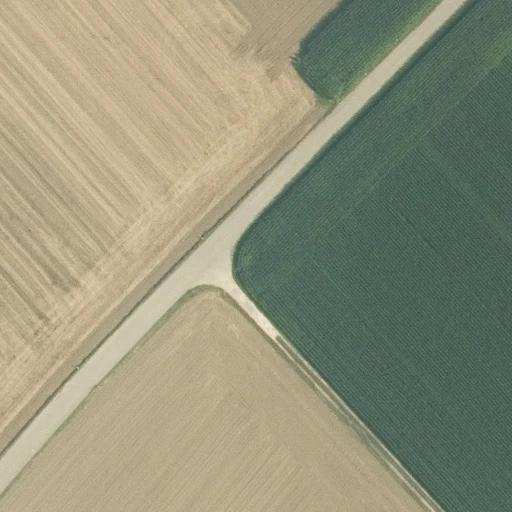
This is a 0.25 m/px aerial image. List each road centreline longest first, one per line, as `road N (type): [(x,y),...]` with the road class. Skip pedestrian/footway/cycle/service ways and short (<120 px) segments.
road 1 (tertiary): [(464,0),(207,256),(0,482)]
road 2 (track): [(434,511),(207,256)]
